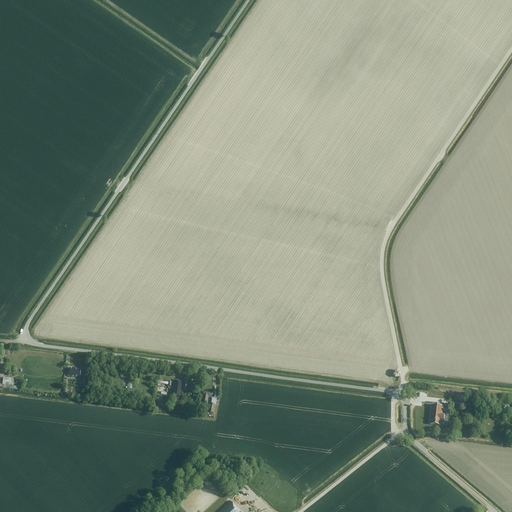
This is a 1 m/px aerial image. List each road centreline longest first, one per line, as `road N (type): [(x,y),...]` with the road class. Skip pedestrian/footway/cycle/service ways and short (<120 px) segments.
road 1 (unclassified): [(405,431),(404,402),(394,392),(22,335),(248,0)]
road 2 (unclassified): [(300,511),(405,431)]
road 3 (unclassified): [(495,511),(405,431)]
